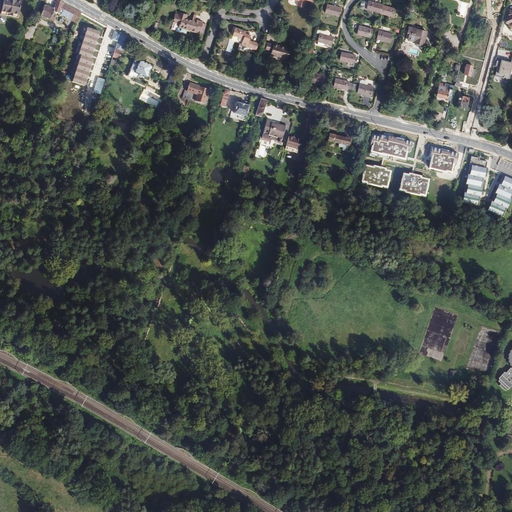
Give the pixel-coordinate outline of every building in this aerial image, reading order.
[(18,15),(21,1),(17,0),(15,0),(15,3),(9,2),(9,0),(3,0),(1,11),(7,12),(7,10),(8,10),(9,11),(9,12),(10,12),(11,12),(12,11),(13,12),(14,12),(13,14),(18,15)] [(76,22),(81,12),(66,4),(57,0),(56,0),(56,1),(54,8),(53,11),(60,14),(76,22)] [(382,5),(369,2),(367,9),(367,13),(371,14),(372,11),(380,13),(382,5)] [(53,11),(54,8),(44,4),(40,16),(53,20),(55,14),(52,13),(53,11)] [(327,5),(325,13),(339,16),(341,8),(327,5)] [(393,17),(395,9),(382,5),(380,13),(380,14),(393,17)] [(200,31),(203,23),(203,22),(195,20),(193,19),(192,21),(187,19),(188,15),(179,12),(178,14),(176,13),(174,20),(175,20),(181,22),(180,24),(179,28),(196,33),(197,30),(200,31)] [(359,26),(357,34),(371,38),(373,29),(359,26)] [(427,32),(409,27),(408,34),(409,34),(408,40),(415,42),(414,43),(424,45),(427,32)] [(90,58),(99,32),(88,28),(79,54),(81,54),(71,82),(84,87),(93,59),(90,58)] [(258,43),(249,40),(251,35),(246,34),(246,31),(235,28),(233,36),(239,38),(243,40),(242,42),(241,45),(250,48),(249,50),(256,52),(258,43)] [(319,34),(316,44),(322,46),(323,43),(331,45),(333,37),(328,36),(329,33),(328,32),(326,31),(323,31),(321,31),(321,34),(319,34)] [(379,31),(377,40),(390,43),(393,34),(379,31)] [(119,60),(126,37),(120,34),(112,57),(119,60)] [(64,39),(59,51),(65,53),(68,46),(69,41),(64,39)] [(289,50),(280,47),(280,45),(274,44),(267,42),(265,49),(272,51),(271,53),(276,55),(275,56),(286,59),(289,50)] [(342,52),(339,61),(353,64),(355,56),(342,52)] [(511,57),(511,63),(502,61),(501,62),(497,61),(495,66),(497,67),(495,75),(504,78),(504,76),(508,78),(510,71),(511,71),(511,57)] [(146,78),(152,66),(140,60),(139,63),(135,61),(133,65),(130,70),(134,72),(139,74),(146,78)] [(473,77),(475,69),(472,68),(473,65),(466,63),(463,74),(473,77)] [(323,86),(325,76),(312,72),(311,76),(310,78),(309,82),(323,86)] [(181,88),(183,81),(175,79),(173,85),(181,88)] [(336,79),(333,87),(347,90),(349,82),(336,79)] [(360,81),(357,93),(364,95),(365,97),(369,98),(370,96),(371,97),(373,87),(367,85),(367,83),(366,82),(362,80),(360,81)] [(190,83),(187,91),(197,95),(195,101),(205,104),(210,90),(200,87),(200,86),(190,83)] [(451,102),(455,87),(446,85),(445,85),(440,84),(436,97),(448,99),(447,101),(451,102)] [(225,107),(230,90),(226,89),(220,105),(225,107)] [(229,108),(235,92),(230,90),(225,107),(227,107),(229,108)] [(459,95),(456,106),(466,108),(469,98),(459,95)] [(261,115),(266,99),(260,97),(255,113),(261,115)] [(247,113),(249,106),(237,102),(235,110),(234,113),(246,116),(247,113)] [(267,120),(264,133),(269,134),(269,135),(283,138),(286,125),(280,123),(279,125),(272,123),(272,122),(267,120)] [(349,146),(351,139),(330,134),(328,141),(339,144),(344,145),(349,146)] [(299,150),(301,140),(289,136),(286,146),(299,150)] [(403,158),(406,147),(402,147),(403,145),(387,142),(387,143),(378,141),(378,143),(373,142),(371,151),(403,158)] [(450,172),(453,159),(448,158),(447,156),(440,154),(440,155),(431,153),(428,169),(445,172),(445,171),(450,172)] [(479,158),(470,156),(460,203),(477,206),(479,196),(483,177),(487,162),(478,160),(479,158)] [(386,187),(389,171),(385,170),(385,168),(374,166),(373,167),(364,165),(361,181),(367,183),(366,184),(381,187),(382,186),(386,187)] [(424,195),(428,180),(421,178),(421,176),(408,173),(408,174),(403,173),(399,189),(404,191),(404,192),(418,196),(419,194),(424,195)] [(511,193),(511,179),(502,175),(498,184),(490,201),(486,210),(501,217),(511,193)] [(137,327),(150,280),(136,275),(123,323),(137,327)] [(501,384),(499,386),(505,391),(511,385),(511,384),(511,383),(511,347),(511,348),(511,349),(509,351),(510,352),(508,354),(509,355),(507,359),(508,359),(508,362),(509,362),(509,366),(511,366),(511,368),(510,368),(505,373),(505,372),(503,372),(503,374),(501,374),(501,375),(498,378),(499,380),(498,381),(501,384)] [(498,437),(488,441),(491,449),(501,446),(498,437)]
